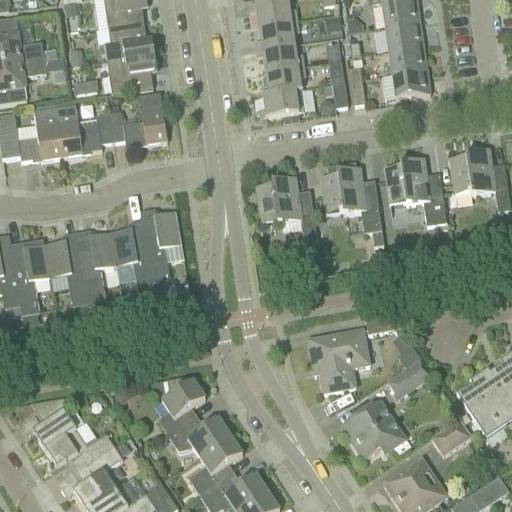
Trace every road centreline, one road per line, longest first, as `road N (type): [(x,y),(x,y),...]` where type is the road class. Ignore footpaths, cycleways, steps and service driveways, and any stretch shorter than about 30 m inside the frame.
road 1 (residential): [(223,207),(213,245),(214,302),(227,366),(267,426),(313,472)]
road 2 (residential): [(313,472),(255,354),(223,207)]
road 3 (residential): [(217,166),(493,119)]
road 4 (residential): [(217,166),(40,215),(0,209)]
road 5 (residential): [(193,0),(217,166)]
road 6 (residential): [(493,119),(474,0)]
